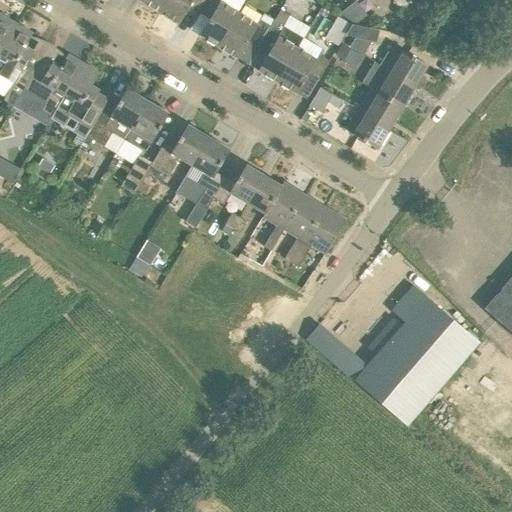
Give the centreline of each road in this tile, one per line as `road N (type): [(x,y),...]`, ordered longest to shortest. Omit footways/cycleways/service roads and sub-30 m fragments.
road 1 (unclassified): [(139,511),(393,203)]
road 2 (residential): [(393,203),(51,0)]
road 3 (unclassified): [(393,203),(486,78),(511,56)]
